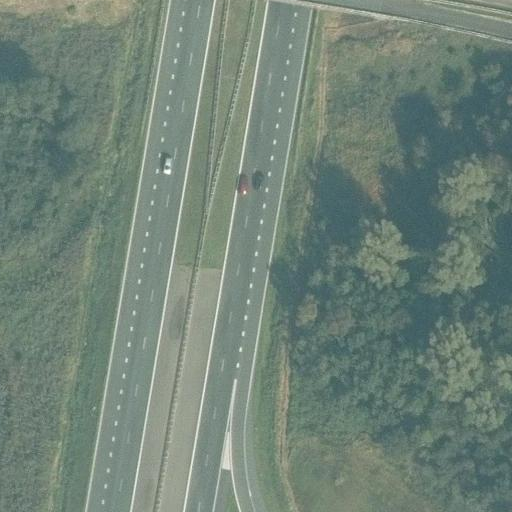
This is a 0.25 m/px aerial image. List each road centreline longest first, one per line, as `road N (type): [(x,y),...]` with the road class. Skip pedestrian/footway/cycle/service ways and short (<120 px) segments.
road 1 (motorway): [(200,0),(116,511)]
road 2 (motorway): [(222,370),(282,0)]
road 3 (unclassified): [(511,30),(341,0)]
road 4 (motorway): [(248,511),(222,370)]
road 5 (motorway): [(198,511),(222,370)]
